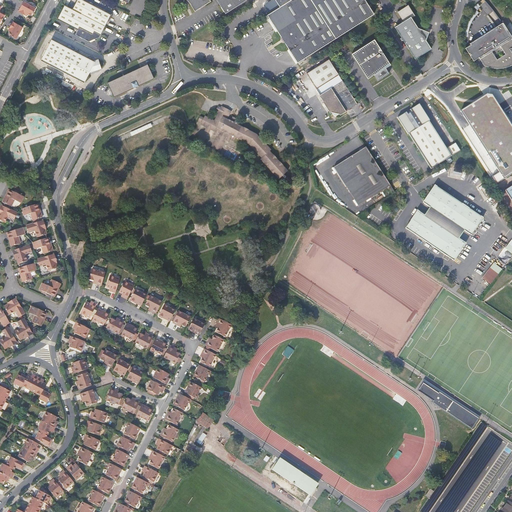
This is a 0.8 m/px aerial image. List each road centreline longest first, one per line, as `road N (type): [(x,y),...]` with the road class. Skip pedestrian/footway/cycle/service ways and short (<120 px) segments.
road 1 (unclassified): [(436,75),(348,130),(319,139),(242,85),(186,84)]
road 2 (unclassified): [(186,84),(97,127),(69,166),(56,208),(72,292)]
road 3 (residential): [(72,292),(94,293),(189,344),(164,405)]
road 4 (unclassified): [(0,505),(65,444),(71,425),(59,377)]
road 5 (residential): [(164,405),(105,511)]
